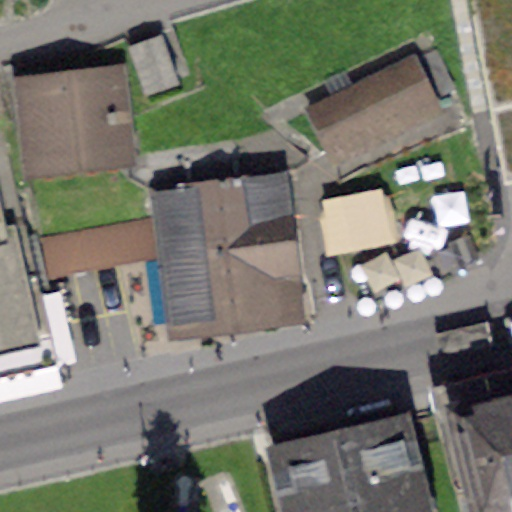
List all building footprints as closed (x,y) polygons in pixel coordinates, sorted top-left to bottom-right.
[(130,36),(146,82),(176,71),(160,25),(130,36)] [(429,41),(313,99),(332,137),(447,76),(429,41)] [(34,150),(122,140),(114,68),(26,78),(34,150)] [(159,184),(173,310),(296,295),(279,169),(240,174),(240,169),(295,157),(308,149),(274,120),(236,132),(235,138),(183,147),(187,180),(159,184)] [(0,357),(48,347),(0,123),(0,357)] [(51,280),(162,252),(150,206),(39,234),(51,280)] [(497,511),(511,508),(511,393),(450,408),(445,386),(420,392),(426,415),(438,412),(454,476),(468,472),(478,511),(497,511)] [(292,511),(422,511),(402,426),(280,456),(292,511)]
